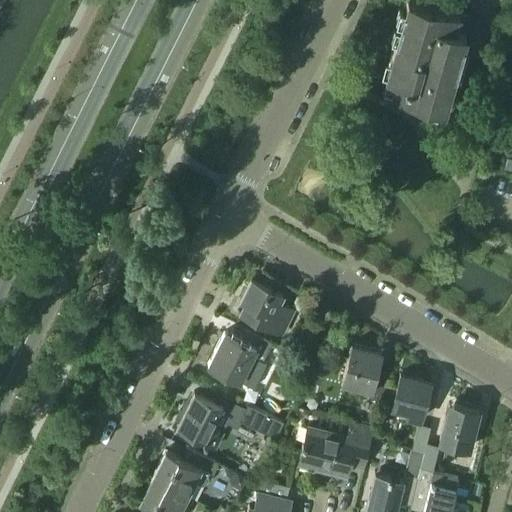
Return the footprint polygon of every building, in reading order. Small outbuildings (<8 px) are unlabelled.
[(405,0),(393,43),(385,74),(389,75),(395,77),(390,93),(396,95),(398,95),(401,96),(408,98),(409,99),(414,100),(415,100),(443,108),(458,56),(465,31),(460,29),(465,13),(447,8),(442,7),(434,5),(430,4),(417,0),(405,0)] [(283,334),(295,309),(279,301),(282,293),(250,277),(239,299),(244,301),(239,312),(283,334)] [(207,364),(240,380),(253,355),(262,360),(272,341),(245,328),(239,339),(224,331),(207,364)] [(367,397),(381,401),(388,371),(376,368),(380,351),(351,343),(341,383),(369,390),(367,397)] [(399,372),(391,407),(405,411),(404,417),(421,421),(431,380),(399,372)] [(181,408),(175,419),(179,421),(177,425),(202,438),(202,440),(216,447),(224,430),(221,428),(228,414),(239,419),(247,403),(235,397),(229,409),(194,391),(185,410),(181,408)] [(247,403),(239,419),(275,437),(283,421),(247,403)] [(440,434),(439,441),(454,445),(455,439),(470,443),(470,442),(478,409),(454,403),(454,404),(451,415),(445,414),(440,434)] [(300,458),(299,464),(316,468),(318,462),(346,469),(348,462),(360,465),(370,425),(350,420),(347,433),(309,423),(300,458)] [(418,423),(411,447),(423,450),(426,442),(430,426),(418,423)] [(419,466),(432,470),(439,445),(426,442),(423,450),(419,466)] [(149,476),(187,496),(195,480),(202,484),(207,482),(208,479),(207,475),(209,472),(212,474),(218,462),(187,446),(181,457),(163,448),(149,476)] [(410,504),(409,507),(422,510),(421,511),(448,511),(455,488),(446,486),(449,474),(432,470),(419,466),(417,476),(410,504)] [(410,504),(417,476),(404,472),(403,478),(374,471),(363,511),(395,511),(398,502),(410,504)] [(236,472),(233,479),(235,486),(242,489),(248,478),(236,472)] [(178,511),(187,496),(149,476),(137,501),(150,507),(148,511),(178,511)] [(249,503),(246,511),(286,511),(290,498),(286,498),(289,485),(252,476),(243,491),(254,497),(253,504),(249,503)]
